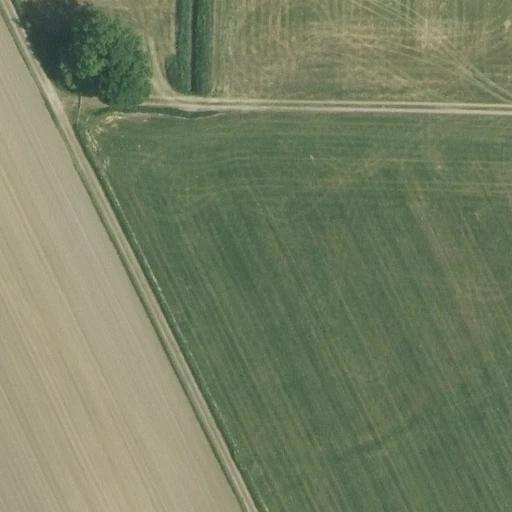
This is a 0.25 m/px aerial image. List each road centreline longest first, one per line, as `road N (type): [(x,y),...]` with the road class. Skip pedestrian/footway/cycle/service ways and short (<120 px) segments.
road 1 (track): [(511,109),(52,98),(5,0)]
road 2 (track): [(52,98),(256,511)]
